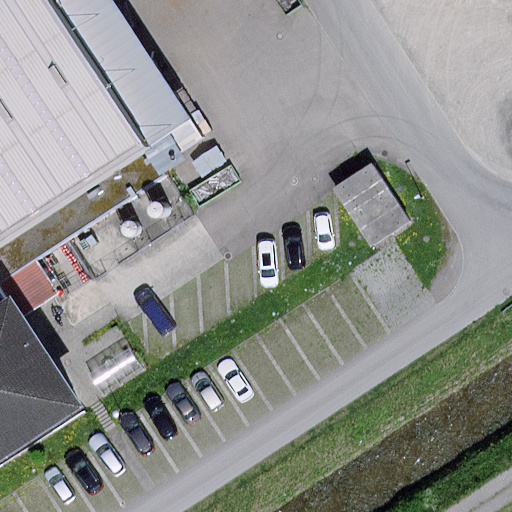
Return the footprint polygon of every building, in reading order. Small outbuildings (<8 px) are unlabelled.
[(0,0),(0,258),(7,255),(176,146),(81,0),(0,0)] [(214,122),(134,0),(81,0),(176,146),(214,122)] [(371,165),(334,189),(372,247),(408,223),(371,165)] [(173,221),(175,220),(178,218),(179,216),(180,213),(179,210),(178,207),(176,205),(173,203),(170,203),(167,204),(164,206),(162,208),(161,211),(162,214),(163,217),(165,219),(167,221),(170,221),(173,221)] [(141,240),(144,239),(146,237),(147,235),(148,232),(147,229),(146,226),(144,224),(141,223),(138,222),(135,223),(132,225),(130,228),(130,230),(130,233),(131,236),(133,238),(135,240),(138,240),(141,240)] [(7,255),(0,258),(0,475),(106,406),(7,255)]
